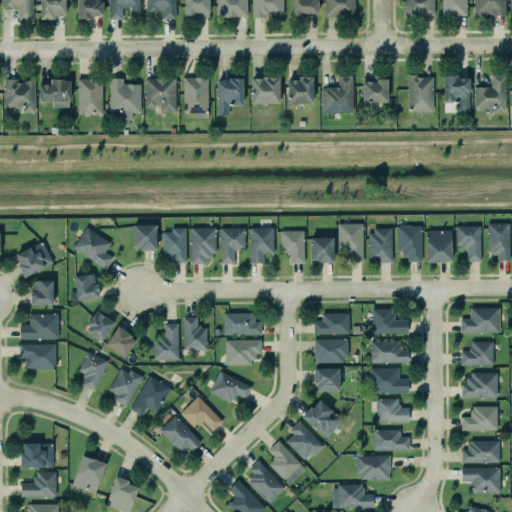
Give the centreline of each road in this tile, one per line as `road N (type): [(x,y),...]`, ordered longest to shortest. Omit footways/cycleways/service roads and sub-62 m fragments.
road 1 (residential): [(0,49),(511,44)]
road 2 (residential): [(137,289),(511,287)]
road 3 (residential): [(286,289),(285,394),(165,511)]
road 4 (residential): [(0,394),(103,427),(202,511)]
road 5 (residential): [(432,288),(433,469),(413,510)]
